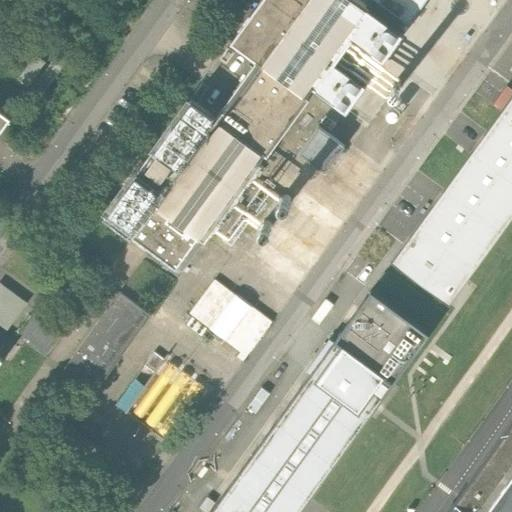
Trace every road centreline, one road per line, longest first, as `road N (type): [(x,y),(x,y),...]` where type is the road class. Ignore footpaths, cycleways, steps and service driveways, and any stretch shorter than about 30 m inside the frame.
road 1 (unclassified): [(511,17),(148,511)]
road 2 (unclassified): [(0,240),(176,0)]
road 3 (track): [(511,319),(373,511)]
